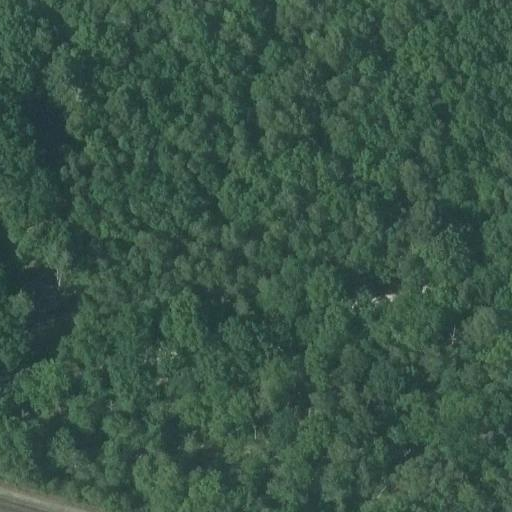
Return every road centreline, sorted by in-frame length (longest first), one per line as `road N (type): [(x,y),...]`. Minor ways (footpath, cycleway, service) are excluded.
road 1 (track): [(511,272),(0,404)]
road 2 (unknown): [(0,84),(53,94),(202,75),(285,0)]
